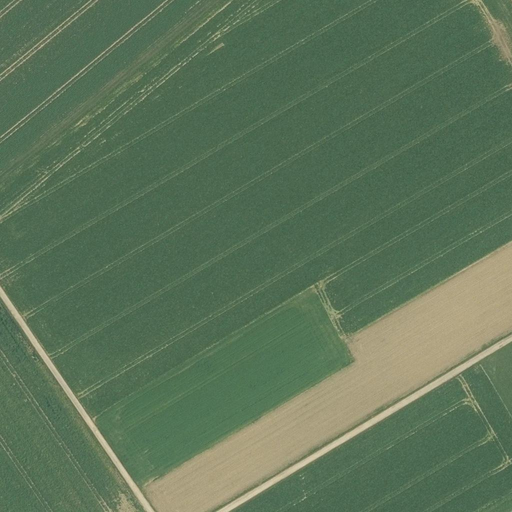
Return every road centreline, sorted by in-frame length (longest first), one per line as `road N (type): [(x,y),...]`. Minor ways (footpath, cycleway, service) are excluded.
road 1 (track): [(511,339),(221,511)]
road 2 (track): [(0,189),(228,0)]
road 3 (track): [(0,288),(151,511)]
